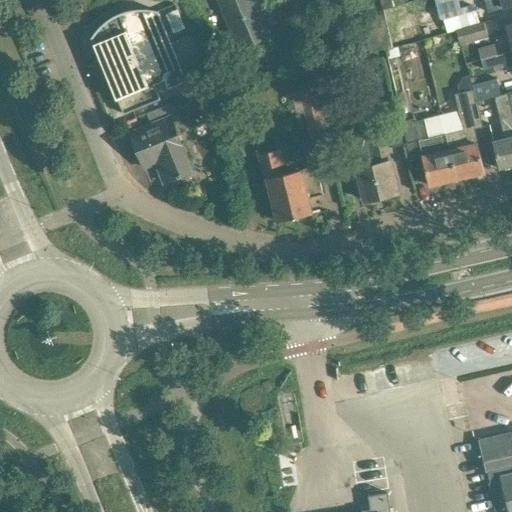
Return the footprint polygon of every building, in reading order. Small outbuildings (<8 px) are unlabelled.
[(226,18),(228,23),(260,10),(255,0),(218,0),(223,11),(226,12),(228,17),(226,18)] [(380,0),(391,49),(398,47),(466,27),(480,23),(474,4),(460,8),(457,0),(435,0),(436,6),(431,8),(428,0),(413,0),(393,6),(392,0),(380,0)] [(294,2),(279,5),(284,26),(299,22),(294,2)] [(187,81),(158,11),(154,10),(148,9),(142,9),(136,9),(130,10),(124,12),(118,14),(112,17),(107,21),(102,25),(98,29),(94,34),(91,38),(117,100),(118,99),(124,114),(160,99),(153,81),(163,76),(168,88),(187,81)] [(177,10),(166,15),(174,33),(185,29),(177,10)] [(260,10),(228,23),(234,37),(236,37),(239,43),(237,44),(239,49),(270,36),(260,10)] [(482,22),(455,31),(460,46),(487,38),(482,22)] [(289,45),(294,66),(302,64),(297,43),(289,45)] [(493,44),(478,48),(478,49),(481,59),(497,55),(493,44)] [(497,55),(481,59),(484,70),(494,67),(495,71),(511,65),(511,50),(498,55),(497,55)] [(201,51),(194,55),(197,63),(205,60),(201,51)] [(197,66),(184,72),(187,81),(192,95),(206,89),(197,66)] [(463,76),(457,86),(459,93),(474,90),(473,85),(470,75),(463,76)] [(473,85),(474,90),(477,101),(494,97),(494,96),(500,95),(497,80),(473,85)] [(295,114),(305,112),(311,143),(327,140),(316,87),(291,92),(295,114)] [(464,129),(446,133),(450,149),(457,178),(484,172),(477,143),(474,128),(483,126),(477,101),(474,90),(459,93),(456,94),(464,129)] [(511,108),(508,93),(500,95),(494,96),(494,97),(495,97),(506,138),(494,141),(500,168),(511,165),(511,108)] [(170,117),(149,125),(130,133),(144,167),(156,163),(165,183),(193,171),(185,153),(170,117)] [(415,118),(402,121),(407,144),(419,141),(429,185),(457,178),(450,149),(446,133),(429,137),(424,119),(416,121),(415,118)] [(375,164),(353,169),(358,189),(363,188),(366,200),(398,193),(393,173),(385,141),(371,144),(375,164)] [(259,154),(265,178),(269,197),(272,197),(278,221),(312,213),(308,197),(323,193),(317,166),(287,173),(281,149),(259,154)] [(508,511),(511,511),(511,431),(477,440),(485,472),(490,470),(498,508),(507,506),(508,511)] [(390,511),(387,492),(368,495),(370,509),(361,511),(390,511)]
